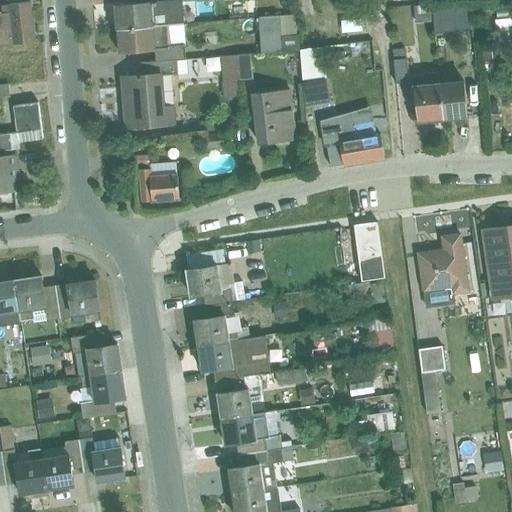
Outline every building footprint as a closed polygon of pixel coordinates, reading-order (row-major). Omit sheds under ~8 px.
[(118,30),(182,25),(180,1),(116,6),(118,30)] [(468,2),(432,5),(433,22),(435,34),(471,30),(468,2)] [(0,46),(35,43),(31,3),(1,7),(2,15),(0,15),(0,46)] [(433,22),(432,5),(414,7),(415,24),(433,22)] [(259,19),(261,54),(300,51),(299,35),(297,35),(295,16),(259,19)] [(511,27),(511,18),(496,21),(499,44),(511,42),(509,28),(511,27)] [(177,61),(186,61),(185,47),(186,47),(184,25),(182,25),(118,30),(119,54),(155,51),(156,62),(140,63),(140,64),(177,61)] [(440,83),(439,73),(408,76),(406,49),(392,50),(396,85),(408,84),(411,106),(416,106),(418,123),(444,120),(440,83)] [(248,55),(238,56),(240,80),(250,80),(248,55)] [(221,57),(224,98),(238,97),(237,81),(240,80),(238,56),(221,57)] [(177,61),(140,64),(141,76),(121,78),(125,129),(177,125),(175,106),(174,106),(171,76),(178,75),(177,61)] [(330,103),(328,78),(303,80),(306,105),(330,103)] [(361,91),(360,79),(335,81),(336,93),(361,91)] [(444,120),(467,118),(464,80),(440,83),(444,120)] [(9,85),(0,85),(0,99),(10,98),(9,85)] [(289,90),(254,94),(260,145),(295,141),(289,90)] [(38,103),(14,107),(17,134),(0,135),(0,152),(12,151),(12,150),(20,150),(19,142),(43,139),(38,103)] [(220,121),(202,123),(203,132),(244,128),(243,122),(220,124),(220,121)] [(340,143),(329,145),(333,168),(384,158),(379,126),(348,131),(347,127),(337,129),(340,143)] [(223,137),(204,138),(204,150),(224,148),(223,137)] [(0,193),(18,192),(14,156),(0,156),(0,193)] [(149,156),(128,158),(129,168),(149,166),(149,156)] [(150,170),(139,171),(142,203),(179,200),(176,163),(150,165),(150,170)] [(384,280),(376,227),(358,230),(367,283),(384,280)] [(511,227),(484,231),(494,302),(511,298),(511,227)] [(444,251),(419,254),(424,294),(450,290),(451,297),(469,294),(460,235),(442,238),(444,251)] [(230,244),(232,261),(263,256),(261,240),(230,244)] [(205,308),(233,304),(243,302),(240,283),(234,284),(231,265),(187,271),(191,297),(203,295),(205,308)] [(65,319),(59,287),(44,289),(42,277),(40,277),(15,281),(21,320),(21,322),(33,321),(33,324),(65,319)] [(7,322),(21,320),(15,281),(0,283),(0,328),(8,327),(7,322)] [(73,325),(100,321),(98,308),(99,308),(95,281),(59,287),(65,319),(72,318),(73,325)] [(386,283),(369,286),(373,306),(386,303),(385,301),(388,301),(386,283)] [(364,284),(345,287),(346,297),(365,295),(364,284)] [(286,303),(273,305),(275,320),(288,318),(286,303)] [(195,321),(198,347),(246,340),(250,339),(248,328),(241,329),(238,314),(234,314),(233,304),(205,308),(206,319),(195,321)] [(388,319),(367,322),(374,358),(395,354),(388,319)] [(283,339),(285,356),(325,350),(323,333),(283,339)] [(118,346),(117,345),(105,347),(103,334),(71,339),(73,354),(75,354),(79,379),(81,379),(121,373),(117,347),(118,346)] [(263,375),(261,363),(250,365),(246,340),(198,347),(202,372),(214,371),(216,383),(244,379),(263,375)] [(52,365),(49,346),(30,350),(33,368),(52,365)] [(442,347),(419,350),(428,416),(441,413),(436,372),(445,370),(442,347)] [(318,367),(275,374),(277,386),(320,380),(318,367)] [(114,401),(126,399),(121,373),(81,379),(83,389),(80,390),(83,404),(80,405),(83,418),(115,414),(114,401)] [(216,383),(222,420),(253,415),(249,388),(246,389),(244,379),(216,383)] [(313,390),(299,392),(301,407),(315,405),(313,390)] [(52,399),(35,402),(39,421),(56,418),(52,399)] [(239,455),(291,447),(291,442),(281,443),(280,436),(279,436),(275,412),(253,415),(222,420),(226,446),(237,444),(239,455)] [(394,429),(392,412),(368,415),(368,420),(358,421),(360,435),(394,429)] [(123,416),(110,418),(113,434),(126,432),(123,416)] [(28,453),(15,455),(11,426),(0,428),(0,435),(2,452),(1,452),(6,485),(17,483),(19,495),(21,495),(20,495),(46,491),(40,452),(40,450),(28,451),(28,453)] [(403,433),(390,435),(394,455),(406,454),(403,433)] [(79,441),(84,473),(95,471),(97,483),(99,483),(124,479),(125,479),(121,448),(95,452),(92,438),(79,441)] [(370,452),(365,439),(352,443),(356,457),(370,452)] [(72,475),(84,473),(79,441),(66,443),(67,447),(40,452),(46,491),(72,487),(74,487),(72,475)] [(229,470),(233,495),(276,489),(272,464),(293,461),(291,447),(239,455),(241,468),(229,470)] [(501,453),(483,456),(486,474),(504,472),(501,453)] [(405,456),(389,459),(391,470),(407,468),(405,456)] [(411,470),(394,472),(395,487),(413,484),(411,470)] [(464,483),(453,485),(455,504),(466,503),(466,500),(478,499),(476,487),(465,488),(464,483)] [(300,511),(300,509),(282,511),(278,488),(276,489),(233,495),(235,511),(300,511)]
